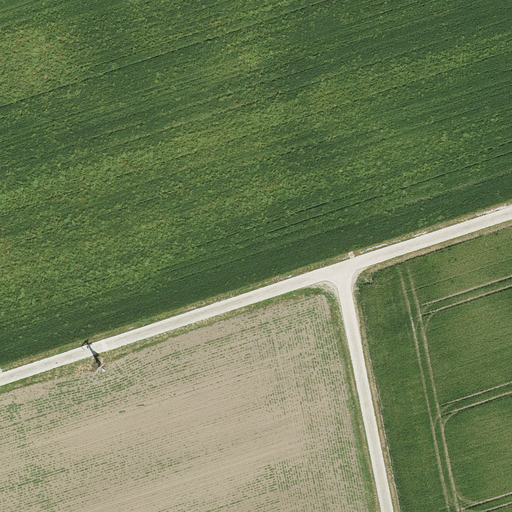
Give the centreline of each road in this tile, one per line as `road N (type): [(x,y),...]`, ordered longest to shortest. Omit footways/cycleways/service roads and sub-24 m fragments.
road 1 (track): [(0,380),(511,213)]
road 2 (track): [(340,269),(387,511)]
